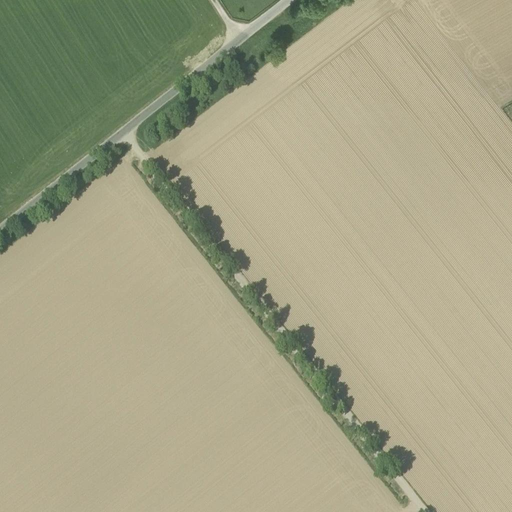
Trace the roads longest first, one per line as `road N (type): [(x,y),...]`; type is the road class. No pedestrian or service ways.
road 1 (track): [(122,132),(422,511)]
road 2 (unclassified): [(289,0),(0,229)]
